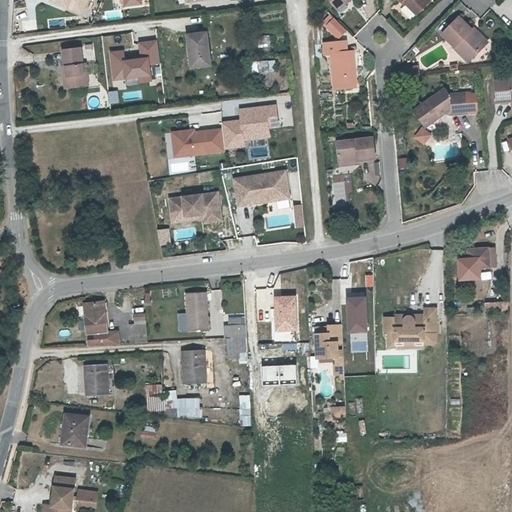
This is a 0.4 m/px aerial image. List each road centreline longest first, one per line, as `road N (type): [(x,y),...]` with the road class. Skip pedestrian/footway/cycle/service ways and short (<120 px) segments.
road 1 (tertiary): [(395,238),(57,290),(47,298)]
road 2 (residential): [(451,0),(383,65),(395,238)]
road 3 (tertiary): [(47,298),(29,327),(0,456)]
road 4 (unclassified): [(0,78),(14,231)]
road 5 (tertiary): [(511,197),(395,238)]
